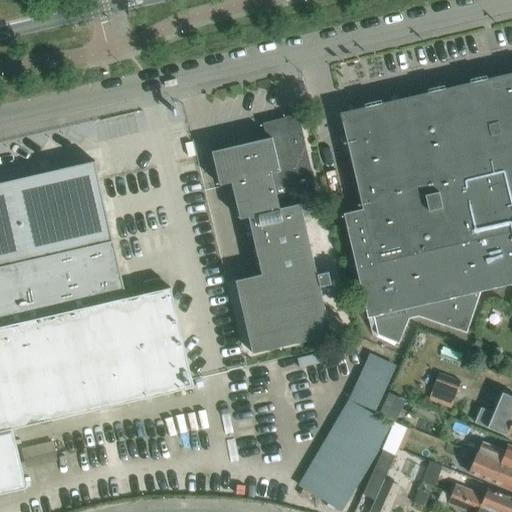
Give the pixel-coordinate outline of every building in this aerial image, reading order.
[(511,73),(341,113),(363,208),(344,213),(369,316),(375,316),(379,334),(399,342),(410,317),(419,315),(467,332),(482,290),(511,283),(511,73)] [(318,274),(302,204),(318,200),(298,115),(263,123),(266,139),(212,151),(220,185),(232,182),(240,218),(248,216),(261,274),(235,280),(252,353),(332,334),(321,286),(331,283),(328,272),(318,274)] [(13,429),(193,387),(170,288),(126,298),(95,162),(0,183),(0,494),(26,488),(13,429)] [(307,355),(290,387),(332,408),(348,377),(307,355)] [(453,402),(461,380),(440,373),(431,394),(453,402)] [(405,398),(389,391),(379,412),(395,419),(405,398)] [(481,408),(475,423),(511,438),(511,396),(503,393),(494,413),(481,408)] [(511,446),(507,444),(505,450),(482,441),(476,454),(511,468),(511,446)] [(384,479),(396,454),(384,449),(363,494),(375,499),(384,479)] [(511,468),(476,454),(471,465),(473,466),(471,472),(492,481),(492,482),(511,489),(511,468)] [(426,472),(422,481),(434,486),(438,477),(426,472)] [(369,511),(386,511),(399,486),(384,479),(375,499),(369,511)] [(511,511),(511,497),(487,487),(484,494),(457,483),(452,493),(497,511),(511,511)] [(419,487),(413,503),(424,507),(430,491),(419,487)] [(497,511),(452,493),(448,503),(469,511),(497,511)]
